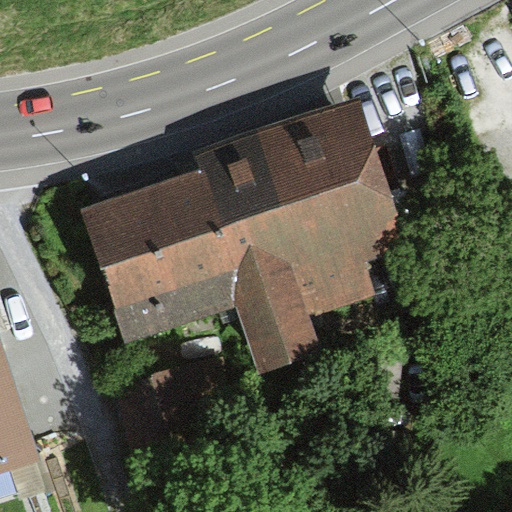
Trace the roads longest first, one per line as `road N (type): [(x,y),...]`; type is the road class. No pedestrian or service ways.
road 1 (primary): [(0,130),(101,115),(306,37),(378,0)]
road 2 (track): [(0,207),(126,511)]
